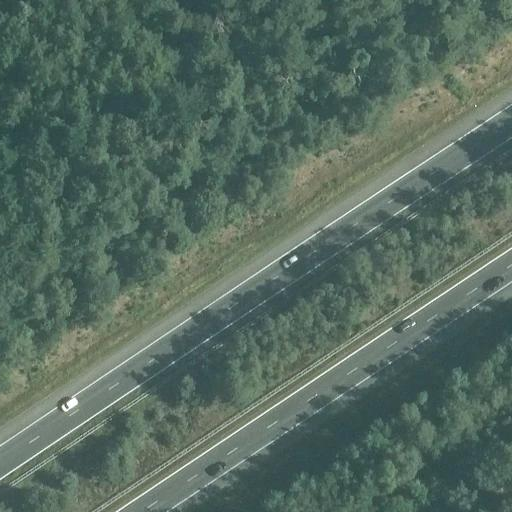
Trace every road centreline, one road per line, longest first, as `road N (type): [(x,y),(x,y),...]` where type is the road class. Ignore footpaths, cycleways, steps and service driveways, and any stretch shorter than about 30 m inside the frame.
road 1 (motorway): [(511,120),(0,463)]
road 2 (motorway): [(149,511),(511,269)]
